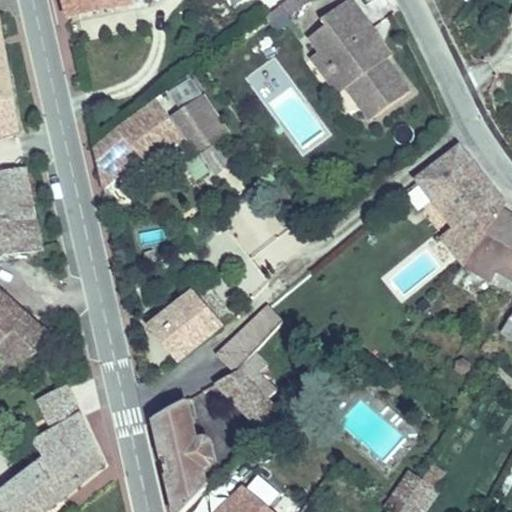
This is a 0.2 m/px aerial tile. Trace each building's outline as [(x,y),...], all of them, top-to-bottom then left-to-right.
[(0,0),(0,54),(20,48),(11,0),(0,0)] [(120,0),(68,0),(71,13),(120,0)] [(328,20),(310,34),(321,47),(349,84),(363,102),(373,114),(411,85),(387,53),(367,27),(373,23),(355,0),(341,0),(323,15),(328,20)] [(204,31),(196,20),(184,30),(193,40),(204,31)] [(393,49),(373,23),(367,27),(387,53),(393,49)] [(349,84),(321,47),(313,54),(336,83),(349,84)] [(0,123),(33,118),(20,48),(0,54),(0,123)] [(228,126),(201,89),(172,111),(199,148),(228,126)] [(111,180),(183,137),(160,98),(88,141),(111,180)] [(144,106),(139,99),(128,107),(132,114),(144,106)] [(441,233),(460,265),(493,207),(497,201),(493,199),(464,143),(420,181),(445,225),(441,233)] [(6,152),(14,209),(50,204),(39,149),(6,152)] [(0,210),(0,240),(54,233),(50,204),(14,209),(3,210),(0,210)] [(460,265),(484,286),(495,265),(500,257),(511,232),(511,216),(493,207),(460,265)] [(511,232),(500,257),(511,262),(511,232)] [(511,262),(500,257),(495,265),(511,273),(511,262)] [(0,334),(8,327),(35,302),(0,270),(0,334)] [(166,345),(213,307),(185,273),(138,312),(166,345)] [(248,354),(251,357),(299,320),(273,298),(230,332),(248,354)] [(35,302),(8,327),(31,346),(60,328),(63,326),(35,302)] [(511,311),(500,334),(511,340),(511,311)] [(336,349),(317,334),(307,346),(325,361),(336,349)] [(248,354),(224,366),(276,415),(292,398),(251,357),(248,354)] [(41,428),(51,442),(76,478),(115,446),(80,370),(53,384),(67,413),(41,428)] [(196,450),(182,401),(153,414),(177,511),(187,511),(207,493),(204,482),(217,477),(209,448),(196,450)] [(33,511),(76,478),(51,442),(0,485),(0,511),(33,511)] [(268,465),(247,487),(276,511),(301,511),(325,484),(314,475),(301,492),(268,465)] [(382,506),(390,511),(422,511),(439,489),(409,468),(382,506)] [(276,511),(247,487),(222,511),(276,511)]
